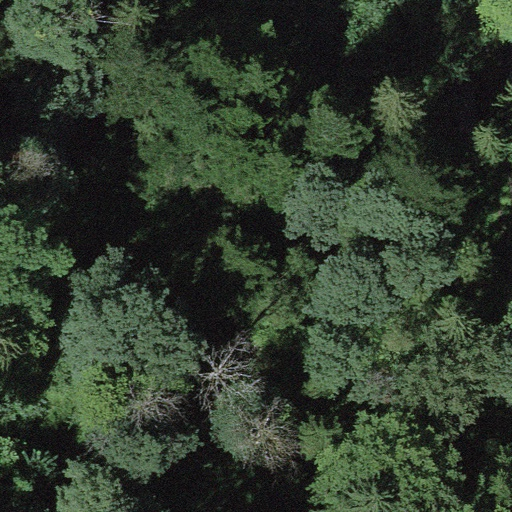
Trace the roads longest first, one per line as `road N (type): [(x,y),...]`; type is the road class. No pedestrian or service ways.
road 1 (track): [(71,0),(76,399),(107,464),(156,511)]
road 2 (track): [(497,0),(511,219)]
